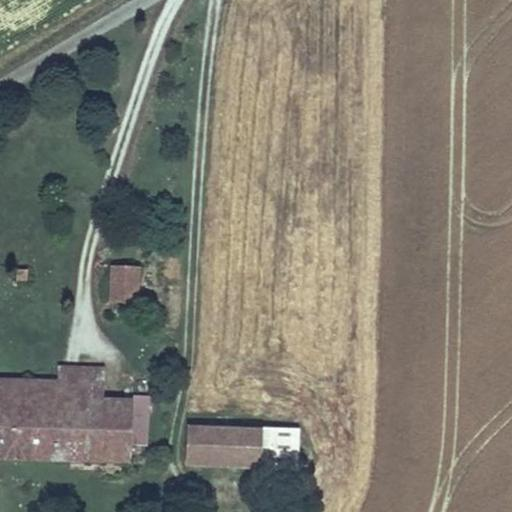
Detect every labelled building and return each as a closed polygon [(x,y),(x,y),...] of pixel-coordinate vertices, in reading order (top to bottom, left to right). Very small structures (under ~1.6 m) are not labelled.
[(140,266),(110,265),(109,302),(139,303),(140,266)] [(0,395),(102,398),(103,365),(58,364),(57,379),(0,377),(0,395)] [(0,459),(101,462),(102,398),(0,395),(0,459)] [(134,463),(136,399),(102,398),(101,462),(134,463)] [(299,468),(300,426),(187,423),(186,466),(299,468)]
